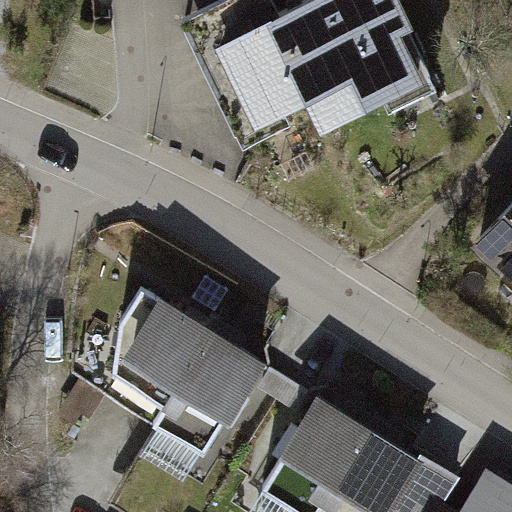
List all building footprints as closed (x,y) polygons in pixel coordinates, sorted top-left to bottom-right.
[(205,0),(171,17),(234,143),(305,108),(318,134),(380,103),(386,116),(433,93),(387,0),(293,0),(274,10),(269,0),(205,0)] [(511,197),(470,244),(511,282),(511,197)] [(206,320),(141,282),(112,324),(111,370),(158,395),(206,320)] [(206,320),(158,395),(147,414),(205,448),(268,356),(206,320)] [(255,482),(301,511),(306,511),(364,422),(313,390),(255,482)] [(364,422),(306,511),(379,511),(416,455),(364,422)] [(511,511),(511,477),(488,462),(459,505),(440,493),(427,511),(511,511)]
